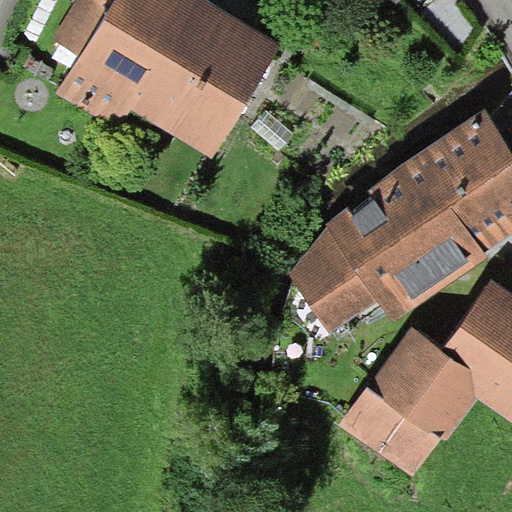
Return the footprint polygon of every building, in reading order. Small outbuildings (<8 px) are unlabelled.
[(80,0),(54,43),(82,60),(59,97),(120,133),(131,115),(213,164),(282,51),(208,6),(198,0),(80,0)] [(405,0),(385,0),(394,10),(405,0)] [(483,242),(511,222),(511,133),(486,92),(419,136),(328,205),(331,211),(292,253),(331,314),(379,282),(394,305),(483,242)] [(511,277),(492,264),(442,323),(470,347),(476,382),(511,408),(511,277)] [(442,323),(413,312),(373,372),(368,367),(339,416),(412,470),(442,423),(449,426),(476,382),(470,347),(442,323)]
